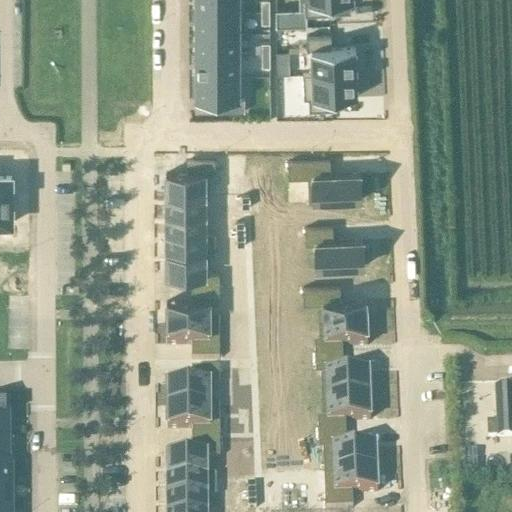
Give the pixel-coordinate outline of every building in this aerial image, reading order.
[(239,0),(195,0),(195,11),(240,11),(240,10),(239,0)] [(269,0),(261,0),(262,11),(270,11),(269,0)] [(309,0),(305,0),(305,14),(330,13),(330,1),(353,0),(309,0)] [(240,11),(195,11),(195,32),(240,32),(240,11)] [(270,11),(262,11),(262,23),(270,22),(270,11)] [(240,32),(195,32),(195,54),(240,54),(240,32)] [(312,72),(303,72),(303,73),(357,71),(356,46),(332,47),(331,35),(306,36),(307,50),(312,49),(312,61),(312,72)] [(270,42),(262,42),(262,54),(270,54),(270,42)] [(240,54),(195,54),(195,67),(195,76),(240,76),(240,54)] [(270,54),(262,54),(262,66),(270,66),(270,54)] [(357,71),(303,73),(304,98),(309,98),(309,110),(334,109),(334,97),(343,96),(358,96),(357,71)] [(240,76),(195,76),(195,99),(219,99),(219,111),(244,111),(244,98),(240,98),(240,76)] [(230,185),(276,186),(278,147),(265,146),(264,160),(231,159),(230,185)] [(187,172),(166,172),(166,195),(206,195),(206,196),(210,196),(210,175),(215,175),(215,159),(187,160),(187,172)] [(330,159),(288,160),(289,178),(308,177),(309,201),(314,201),(361,199),(360,172),(330,174),(330,159)] [(0,174),(0,236),(0,224),(0,223),(12,223),(12,206),(14,206),(14,192),(12,192),(12,175),(0,174)] [(250,194),(241,195),(242,207),(250,207),(250,194)] [(206,195),(166,195),(166,214),(206,214),(206,196),(206,195)] [(206,214),(166,214),(166,234),(206,233),(206,232),(206,214)] [(244,221),(236,221),(236,233),(245,233),(244,221)] [(333,225),(305,227),(306,244),(316,243),(317,267),(364,265),(364,260),(369,260),(368,244),(363,244),(363,239),(333,240),(333,225)] [(206,233),(166,234),(166,253),(211,252),(211,254),(215,254),(215,232),(206,232),(206,233)] [(245,233),(236,233),(237,245),(245,245),(245,233)] [(211,252),(166,253),(166,275),(191,275),(191,288),(219,288),(219,273),(211,273),(211,254),(211,252)] [(340,285),(303,287),(303,304),(318,303),(319,325),(366,323),(366,299),(341,300),(340,285)] [(191,300),(167,301),(167,323),(210,323),(210,322),(210,303),(219,303),(219,288),(191,288),(191,300)] [(210,323),(167,323),(167,346),(192,346),(192,361),(220,361),(219,322),(210,322),(210,323)] [(319,346),(315,346),(315,362),(343,361),(342,348),(367,347),(366,323),(319,325),(319,346)] [(343,361),(315,362),(316,378),(321,378),(322,399),(370,397),(369,374),(344,375),(343,361)] [(192,384),(167,384),(167,407),(215,407),(215,405),(215,387),(220,387),(220,369),(192,369),(192,384)] [(511,390),(494,391),(496,447),(511,446),(511,390)] [(323,421),(318,421),(318,437),(346,436),(346,422),(371,421),(370,397),(322,399),(323,421)] [(0,404),(0,427),(9,427),(9,405),(0,404)] [(215,407),(167,407),(167,430),(192,430),(192,443),(220,443),(220,405),(215,405),(215,407)] [(9,427),(0,427),(0,448),(9,449),(9,427)] [(346,436),(318,437),(319,439),(319,453),(323,453),(324,473),(377,471),(376,448),(347,449),(346,436)] [(192,456),(167,457),(168,478),(207,478),(207,477),(207,459),(220,459),(220,443),(192,443),(192,456)] [(0,470),(9,470),(9,449),(0,448),(0,470)] [(464,453),(465,473),(478,473),(477,453),(464,453)] [(0,492),(12,492),(12,470),(9,470),(0,470),(0,492)] [(377,471),(324,473),(325,510),(353,509),(353,494),(378,493),(377,471)] [(207,478),(168,478),(168,497),(212,497),(212,498),(217,498),(217,476),(207,477),(207,478)] [(255,485),(247,485),(248,497),(256,497),(255,485)] [(0,511),(12,511),(12,492),(0,492),(0,511)] [(212,497),(168,497),(167,511),(211,511),(212,498),(212,497)] [(256,497),(248,497),(248,510),(257,509),(256,497)]
